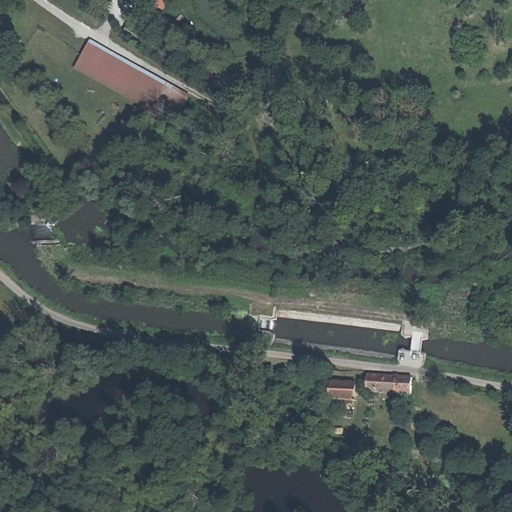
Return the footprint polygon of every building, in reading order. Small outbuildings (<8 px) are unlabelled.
[(133,21),(129,28),(138,32),(141,25),(133,21)] [(188,96),(92,44),(77,70),(174,122),(188,96)] [(410,394),(411,378),(368,375),(367,391),(395,393),(402,393),(410,394)] [(329,399),(346,400),(347,384),(330,383),(329,399)] [(355,401),(356,384),(347,384),(346,400),(355,401)]
